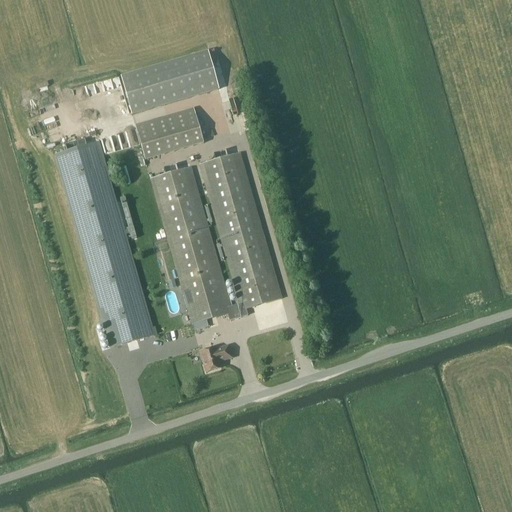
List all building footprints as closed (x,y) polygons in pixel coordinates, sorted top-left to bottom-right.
[(208,51),(121,77),(132,115),(219,90),(208,51)] [(145,160),(204,144),(194,109),(135,126),(145,160)] [(55,155),(104,324),(111,349),(154,336),(98,143),(87,146),(85,143),(66,148),(67,152),(55,155)] [(246,310),(282,299),(240,154),(200,165),(240,304),(231,307),(190,168),(150,180),(192,325),(228,315),(230,321),(248,316),(246,310)] [(229,346),(216,350),(215,347),(200,352),(206,372),(221,368),(220,362),(232,358),(229,346)]
